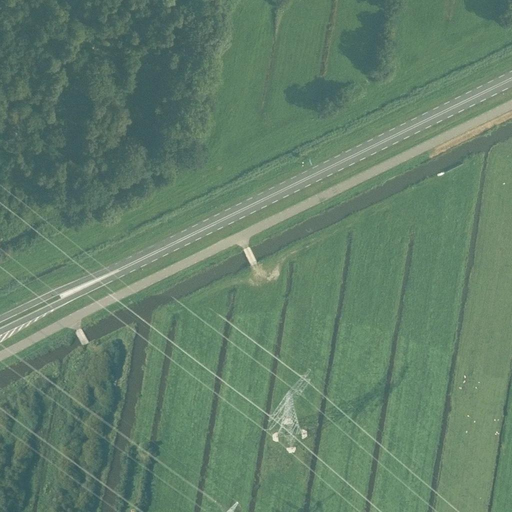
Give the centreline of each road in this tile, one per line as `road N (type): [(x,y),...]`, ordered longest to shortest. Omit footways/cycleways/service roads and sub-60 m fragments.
road 1 (unclassified): [(0,355),(511,103)]
road 2 (primary): [(127,265),(511,78)]
road 3 (primary): [(0,331),(127,265)]
road 4 (primary): [(127,265),(0,318)]
road 5 (track): [(240,235),(253,262),(240,363)]
